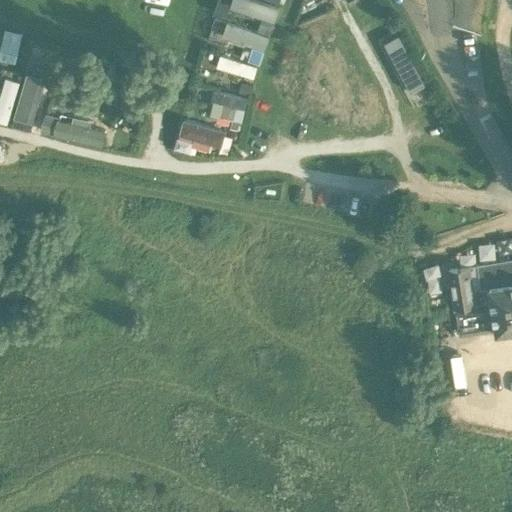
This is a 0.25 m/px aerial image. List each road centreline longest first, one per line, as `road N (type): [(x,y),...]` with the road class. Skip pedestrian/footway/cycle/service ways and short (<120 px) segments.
road 1 (track): [(0,180),(151,194),(327,225),(418,253),(511,216)]
road 2 (track): [(312,177),(268,163),(165,165),(84,155),(0,129)]
road 3 (track): [(0,503),(84,453),(110,455),(251,511)]
road 4 (tertiary): [(511,169),(461,72),(445,0)]
road 5 (track): [(165,165),(151,92),(110,54)]
